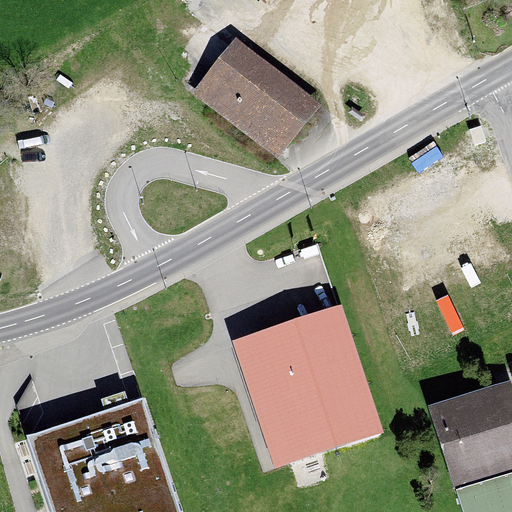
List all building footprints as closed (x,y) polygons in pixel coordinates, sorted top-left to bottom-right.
[(201,92),(279,153),(312,111),(234,50),(201,92)] [(293,462),(379,434),(338,312),(252,340),(293,462)] [(511,469),(511,414),(504,389),(429,413),(453,488),(511,469)] [(179,511),(142,402),(26,440),(49,511),(179,511)] [(511,511),(511,475),(455,494),(461,511),(511,511)]
